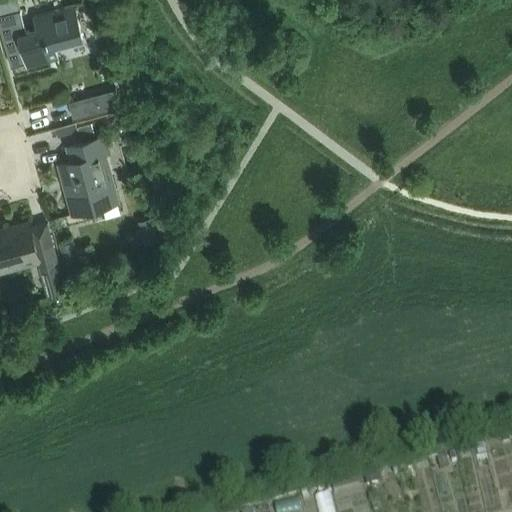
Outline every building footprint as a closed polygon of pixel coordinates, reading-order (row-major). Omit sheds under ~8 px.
[(20,9),(0,14),(0,25),(11,65),(27,61),(28,65),(58,57),(54,43),(82,35),(73,4),(34,15),(37,27),(26,30),(20,9)] [(116,88),(69,101),(73,117),(121,104),(116,88)] [(67,145),(67,147),(71,160),(61,162),(61,164),(59,165),(62,178),(65,177),(69,190),(66,191),(71,212),(117,199),(112,178),(105,180),(98,153),(108,150),(104,135),(67,145)] [(35,243),(29,220),(5,226),(5,228),(0,229),(0,263),(6,262),(7,268),(39,260),(35,243)] [(50,238),(35,243),(39,260),(49,297),(65,292),(50,238)] [(286,487),(291,500),(314,492),(309,479),(286,487)]
